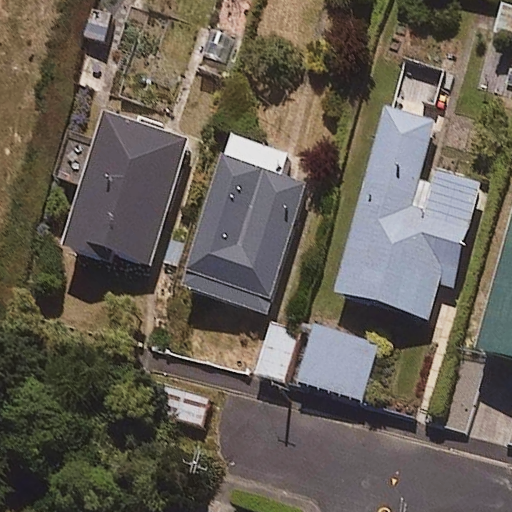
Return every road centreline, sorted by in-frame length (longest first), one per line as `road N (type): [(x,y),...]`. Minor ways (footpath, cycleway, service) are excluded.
road 1 (residential): [(226,437),(370,477)]
road 2 (residential): [(370,477),(501,511)]
